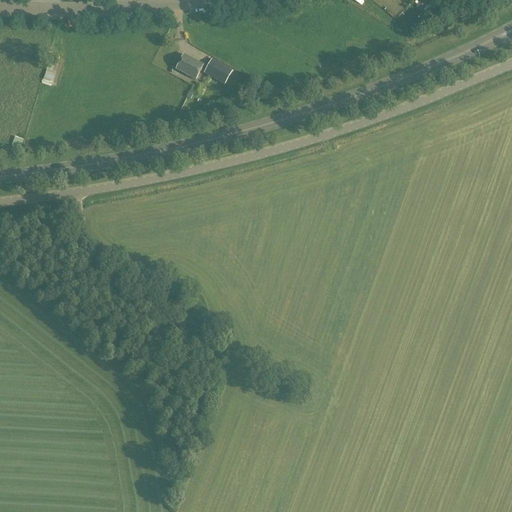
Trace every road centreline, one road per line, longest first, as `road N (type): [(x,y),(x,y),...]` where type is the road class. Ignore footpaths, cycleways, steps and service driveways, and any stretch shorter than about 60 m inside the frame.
road 1 (primary): [(0,177),(202,142),(301,114),(511,31)]
road 2 (tertiary): [(0,206),(325,136),(511,65)]
road 3 (residential): [(0,7),(202,0)]
